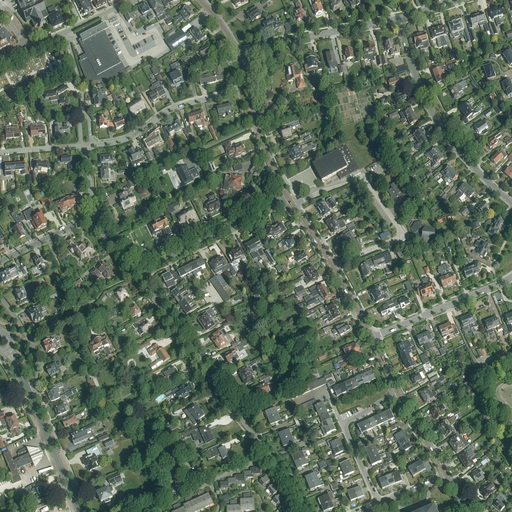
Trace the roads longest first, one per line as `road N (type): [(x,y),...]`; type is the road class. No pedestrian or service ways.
road 1 (residential): [(269,455),(131,276)]
road 2 (residential): [(511,205),(440,126),(397,19)]
road 3 (residential): [(131,276),(286,197)]
road 4 (residential): [(248,89),(202,99),(93,146)]
road 5 (tertiary): [(239,53),(397,19)]
road 6 (residential): [(372,338),(511,276)]
road 7 (residential): [(332,269),(402,236),(365,180)]
road 8 (secondary): [(27,389),(79,511)]
road 9 (residential): [(134,0),(39,44),(23,43)]
